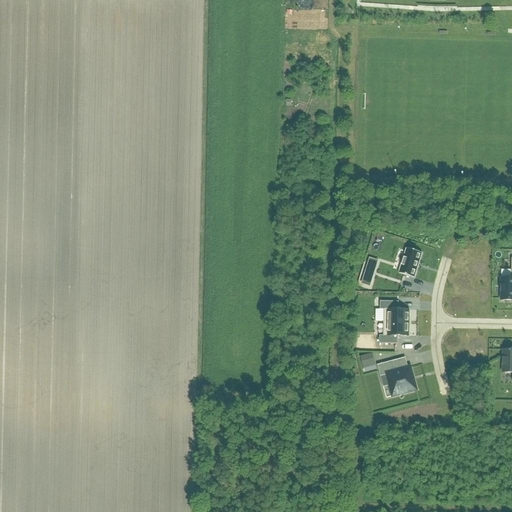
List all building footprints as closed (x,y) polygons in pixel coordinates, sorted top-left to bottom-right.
[(407,247),(399,272),(415,277),(422,252),(407,247)] [(501,277),(501,300),(511,300),(511,258),(511,278),(501,277)] [(367,269),(362,284),(370,287),(375,271),(367,269)] [(380,302),(380,310),(384,310),(384,323),(409,323),(410,310),(399,310),(399,302),(380,302)] [(380,336),(379,344),(398,344),(398,336),(409,337),(409,323),(384,323),(383,323),(383,336),(380,336)] [(511,350),(503,350),(503,373),(511,373),(511,350)] [(416,390),(410,368),(399,371),(397,360),(377,366),(381,377),(387,375),(393,396),(416,390)]
